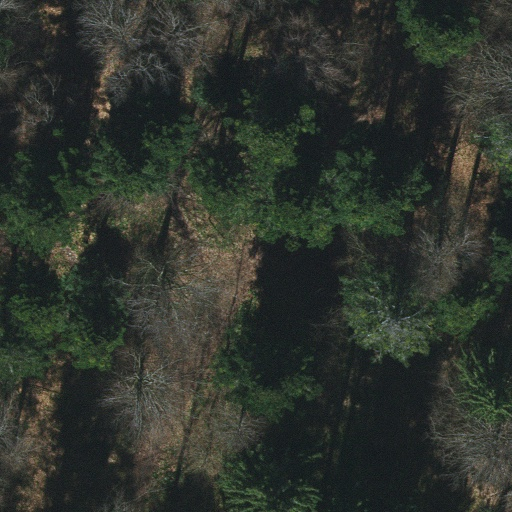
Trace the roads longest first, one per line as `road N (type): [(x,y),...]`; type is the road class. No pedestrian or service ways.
road 1 (track): [(210,334),(287,221),(446,24)]
road 2 (track): [(137,511),(210,334)]
